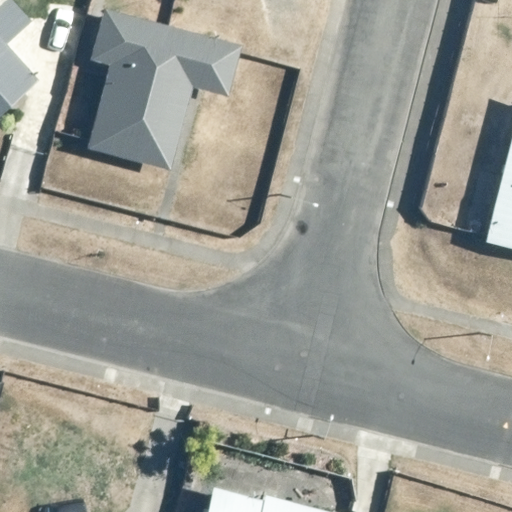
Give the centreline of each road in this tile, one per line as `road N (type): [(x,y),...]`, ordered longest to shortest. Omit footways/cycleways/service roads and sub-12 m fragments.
road 1 (residential): [(394,0),(296,363)]
road 2 (residential): [(296,363),(0,288)]
road 3 (residential): [(511,421),(296,363)]
